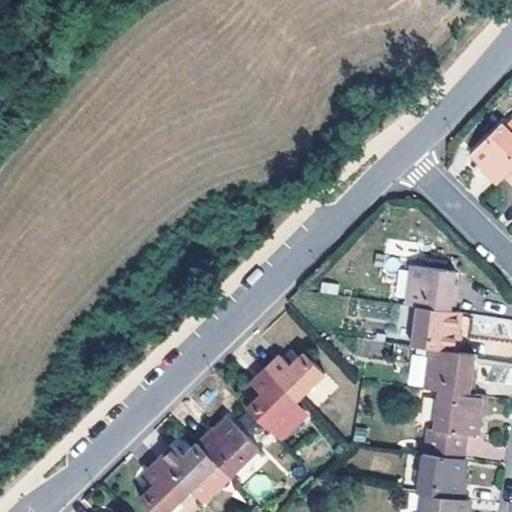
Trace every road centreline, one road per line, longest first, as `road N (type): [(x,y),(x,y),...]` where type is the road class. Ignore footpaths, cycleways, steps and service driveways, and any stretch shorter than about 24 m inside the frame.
road 1 (tertiary): [(35,511),(184,374),(395,150)]
road 2 (tertiary): [(395,150),(511,26)]
road 3 (residential): [(511,263),(395,150)]
